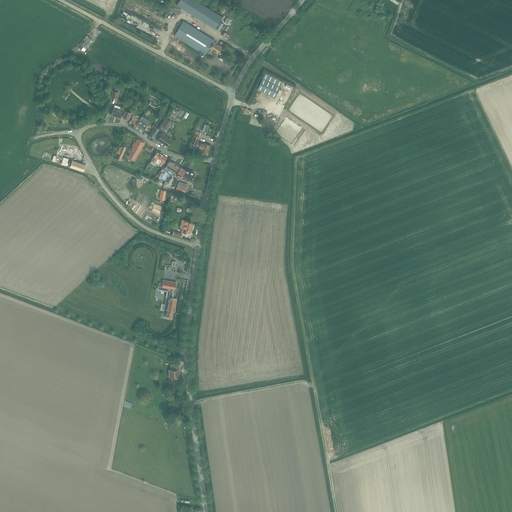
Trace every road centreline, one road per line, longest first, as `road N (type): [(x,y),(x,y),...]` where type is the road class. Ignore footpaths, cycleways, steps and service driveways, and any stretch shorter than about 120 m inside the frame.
road 1 (residential): [(214,161),(171,155),(113,124),(78,136),(98,180),(127,213),(147,230),(197,246)]
road 2 (residential): [(206,511),(187,388),(197,246)]
road 3 (unclassified): [(199,75),(58,0)]
road 4 (track): [(335,511),(311,373)]
